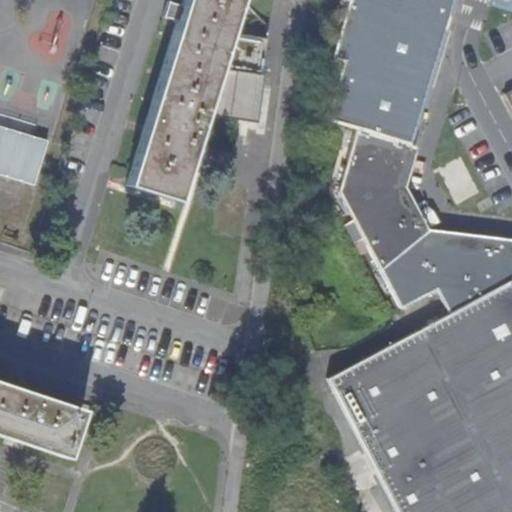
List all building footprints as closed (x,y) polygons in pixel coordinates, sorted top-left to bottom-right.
[(237,0),(182,0),(124,186),(175,201),(237,0)] [(339,69),(322,114),(413,140),(451,0),(333,0),(333,3),(344,6),(328,56),(327,64),(339,69)] [(511,110),(511,88),(502,95),(511,110)] [(353,136),(407,151),(413,140),(322,114),(321,127),(353,136)] [(47,142),(0,127),(0,175),(35,186),(47,142)] [(511,511),(511,250),(450,247),(432,244),(397,191),(407,151),(353,136),(337,191),(407,315),(444,296),(458,319),(337,389),(407,511),(511,511)] [(451,202),(475,195),(463,156),(439,163),(451,202)] [(65,458),(80,410),(0,383),(0,436),(14,441),(65,458)]
